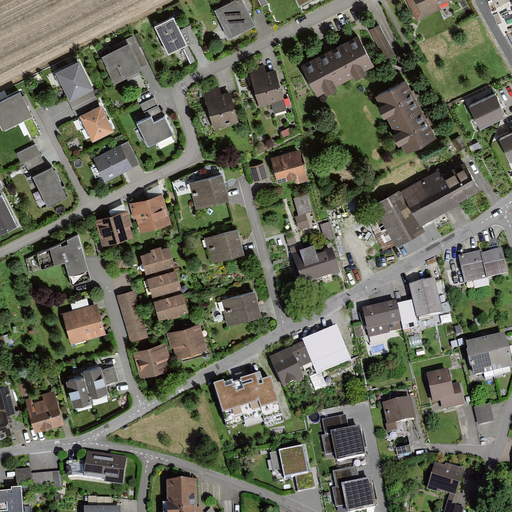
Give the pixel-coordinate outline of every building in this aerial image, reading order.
[(243,0),(234,0),(215,9),(230,40),(257,27),(243,0)] [(246,0),(251,12),(262,9),(259,0),(246,0)] [(295,0),(300,9),(316,0),(295,0)] [(404,0),(415,22),(461,0),(404,0)] [(174,18),(155,27),(168,55),(188,45),(180,31),(174,18)] [(191,25),(180,31),(188,45),(188,47),(199,42),(191,25)] [(129,45),(140,68),(147,64),(134,36),(109,48),(112,53),(129,45)] [(308,65),(322,93),(374,68),(360,40),(308,65)] [(102,58),(107,67),(105,68),(114,85),(127,78),(128,81),(140,75),(138,72),(142,70),(140,68),(129,45),(112,53),(102,58)] [(79,61),(55,73),(70,102),(93,90),(94,90),(79,61)] [(256,78),(263,103),(287,96),(280,72),(256,78)] [(377,98),(407,154),(437,138),(406,82),(377,98)] [(93,90),(70,102),(69,102),(76,116),(100,104),(93,90)] [(22,93),(0,103),(0,126),(3,132),(34,118),(22,93)] [(213,100),(219,126),(243,121),(237,95),(213,100)] [(497,96),(470,108),(482,131),(508,119),(497,96)] [(154,99),(141,105),(148,119),(152,117),(161,112),(154,99)] [(114,132),(101,106),(80,116),(93,142),(114,132)] [(148,119),(137,124),(149,147),(175,135),(167,118),(155,123),(152,117),(148,119)] [(511,135),(502,140),(511,161),(511,135)] [(462,136),(453,141),(458,151),(467,146),(462,136)] [(129,141),(122,145),(133,169),(140,165),(129,141)] [(46,164),(36,145),(18,154),(28,173),(46,164)] [(122,145),(93,158),(96,165),(90,168),(96,179),(102,176),(105,182),(133,169),(122,145)] [(279,184),(296,179),(297,183),(309,180),(300,150),(272,159),(279,184)] [(460,202),(481,191),(463,159),(403,192),(421,226),(458,205),(457,204),(460,202)] [(251,169),(255,182),(268,178),(264,165),(251,169)] [(67,198),(52,168),(32,177),(47,208),(67,198)] [(189,184),(197,211),(229,201),(221,174),(189,184)] [(374,204),(397,246),(424,231),(421,226),(403,192),(401,190),(374,204)] [(149,198),(130,203),(134,220),(137,219),(141,233),(172,224),(163,194),(149,198)] [(308,195),(294,199),(299,215),(295,217),(300,230),(310,226),(306,214),(313,212),(308,195)] [(1,196),(0,196),(0,232),(16,224),(1,196)] [(95,221),(103,248),(134,239),(131,227),(133,227),(128,211),(95,221)] [(329,223),(321,225),(327,241),(334,238),(329,223)] [(206,239),(212,263),(243,255),(237,231),(206,239)] [(78,235),(26,261),(30,274),(65,263),(72,285),(91,280),(78,235)] [(289,248),(301,284),(339,272),(331,248),(317,253),(315,244),(305,247),(303,243),(289,248)] [(168,249),(141,257),(146,274),(173,266),(168,249)] [(508,273),(502,249),(483,253),(481,254),(486,279),(508,273)] [(458,256),(465,284),(486,279),(481,254),(483,253),(482,250),(458,256)] [(175,272),(148,279),(153,298),(180,290),(175,272)] [(409,285),(417,319),(443,313),(435,279),(409,285)] [(117,296),(131,344),(149,338),(135,291),(117,296)] [(222,300),(230,326),(261,318),(254,292),(222,300)] [(183,295),(154,303),(159,321),(188,314),(183,295)] [(71,303),(73,311),(89,306),(87,299),(71,303)] [(363,309),(369,338),(403,329),(397,304),(397,301),(363,309)] [(412,301),(397,304),(403,329),(403,331),(418,328),(412,301)] [(62,314),(71,345),(107,334),(98,304),(89,306),(73,311),(62,314)] [(167,335),(175,361),(207,352),(200,326),(167,335)] [(312,363),(317,375),(352,361),(337,326),(303,340),(303,342),(312,363)] [(505,333),(466,342),(468,351),(467,351),(471,367),(472,367),(474,376),(511,367),(511,361),(511,358),(511,357),(511,355),(509,342),(507,342),(505,333)] [(303,342),(270,358),(284,388),(304,379),(300,369),(312,363),(303,342)] [(134,351),(141,380),(172,372),(165,343),(134,351)] [(101,367),(83,372),(84,378),(91,401),(92,400),(109,395),(106,385),(102,371),(101,367)] [(115,367),(102,371),(106,385),(119,381),(115,367)] [(426,374),(433,403),(441,402),(443,410),(464,405),(459,382),(452,384),(449,369),(426,374)] [(272,379),(262,381),(260,374),(233,382),(233,381),(225,384),(224,382),(214,385),(227,428),(245,422),(246,428),(263,422),(265,428),(285,422),(272,379)] [(91,401),(84,378),(67,383),(75,409),(93,403),(92,400),(91,401)] [(0,412),(5,412),(6,416),(16,414),(9,385),(0,387),(0,412)] [(25,400),(36,434),(65,425),(55,391),(25,400)] [(383,404),(388,426),(416,419),(411,397),(383,404)] [(491,404),(474,408),(478,425),(495,422),(491,404)] [(0,440),(12,438),(6,416),(5,412),(0,412),(0,440)] [(346,415),(322,420),(325,435),(322,436),(326,456),(335,454),(337,462),(366,456),(360,427),(349,429),(346,415)] [(309,473),(304,446),(279,451),(279,453),(271,454),(274,472),(282,470),(284,479),(295,477),(298,491),(315,488),(312,472),(309,473)] [(410,446),(396,448),(397,455),(412,452),(410,446)] [(68,461),(69,475),(78,474),(105,478),(104,481),(123,483),(126,456),(87,450),(86,459),(68,461)] [(435,463),(427,490),(440,494),(441,492),(450,494),(457,496),(465,470),(446,463),(445,466),(435,463)] [(354,511),(376,508),(370,478),(360,480),(357,467),(333,472),(336,487),(332,488),(336,507),(346,505),(347,511),(354,511)] [(31,469),(16,470),(17,485),(33,483),(32,474),(31,469)] [(33,483),(33,490),(62,487),(61,472),(32,474),(33,483)] [(167,480),(168,511),(197,511),(196,479),(167,480)] [(0,489),(0,511),(23,511),(22,486),(11,487),(11,489),(0,489)] [(450,494),(444,511),(464,511),(465,508),(457,506),(459,497),(457,496),(450,494)]
